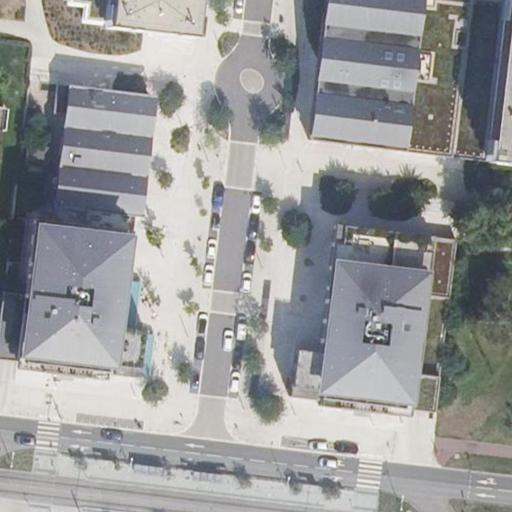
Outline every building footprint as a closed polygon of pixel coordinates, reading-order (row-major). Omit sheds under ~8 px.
[(102,28),(105,0),(66,0),(66,8),(82,10),(80,26),(102,28)] [(198,0),(105,0),(102,28),(194,38),(198,0)] [(466,0),(322,0),(307,141),(449,157),(466,0)] [(509,0),(466,0),(449,157),(489,160),(509,0)] [(511,0),(509,0),(489,160),(511,163),(511,0)] [(61,84),(50,166),(144,178),(155,96),(61,84)] [(144,178),(50,166),(41,228),(124,239),(127,220),(140,222),(144,178)] [(10,359),(9,367),(53,373),(136,382),(142,336),(113,332),(124,239),(41,228),(27,225),(26,229),(10,359)] [(433,239),(331,226),(314,353),(292,351),(286,404),(345,412),(410,420),(411,411),(433,243),(433,239)] [(0,308),(0,358),(10,359),(26,229),(11,227),(0,308)] [(456,241),(433,239),(433,243),(411,411),(435,415),(456,241)]
